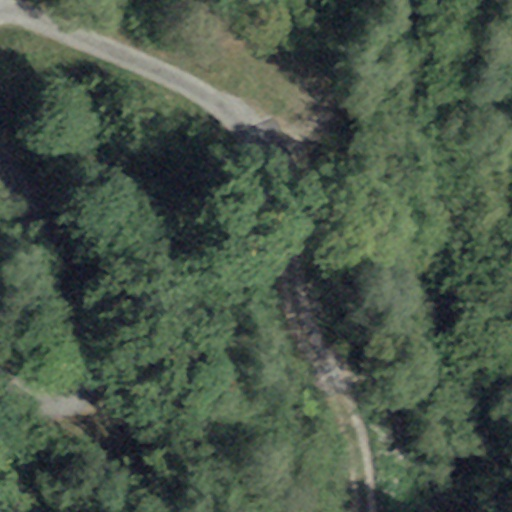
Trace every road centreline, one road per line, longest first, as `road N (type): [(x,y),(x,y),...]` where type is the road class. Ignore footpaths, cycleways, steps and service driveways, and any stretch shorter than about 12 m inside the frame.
road 1 (track): [(0,156),(58,269),(94,386),(89,406),(75,413),(50,408),(0,371)]
road 2 (track): [(275,168),(291,305),(337,387),(365,511)]
road 3 (track): [(275,168),(244,121),(214,97),(0,7)]
